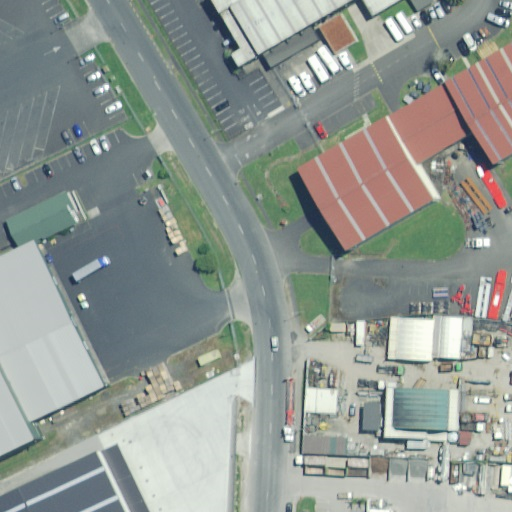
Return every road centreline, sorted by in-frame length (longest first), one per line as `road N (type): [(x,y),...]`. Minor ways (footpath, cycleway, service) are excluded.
road 1 (tertiary): [(107,0),(261,265),(275,346),(266,511)]
road 2 (unknown): [(149,350),(270,305)]
